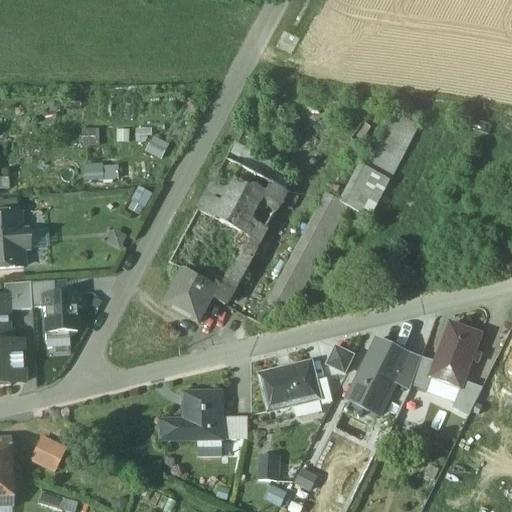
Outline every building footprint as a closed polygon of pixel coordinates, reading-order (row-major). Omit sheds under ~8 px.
[(365,170),(389,182),(417,127),(393,115),(365,170)] [(235,150),(227,164),(244,173),(251,161),(252,159),(235,150)] [(244,173),(227,164),(170,269),(185,277),(215,294),(212,300),(225,308),(293,184),(251,161),(244,173)] [(84,167),(84,181),(109,180),(109,166),(84,167)] [(347,209),(370,221),(389,182),(365,170),(361,168),(341,206),(347,209)] [(8,181),(0,181),(0,199),(8,200),(8,181)] [(341,206),(328,199),(319,215),(339,225),(347,209),(341,206)] [(0,216),(0,271),(21,270),(18,215),(0,216)] [(319,215),(297,255),(316,266),(339,225),(319,215)] [(316,266),(297,255),(287,273),(307,284),(316,266)] [(307,284),(287,273),(277,292),(297,302),(307,284)] [(185,277),(167,309),(198,326),(212,300),(215,294),(185,277)] [(28,285),(3,287),(4,300),(6,300),(7,313),(30,312),(28,285)] [(297,302),(277,292),(269,307),(288,317),(297,302)] [(79,296),(41,298),(43,336),(69,335),(76,335),(75,309),(80,309),(79,296)] [(4,300),(0,300),(0,387),(9,387),(9,385),(23,384),(21,344),(12,345),(11,334),(9,334),(7,313),(6,300),(4,300)] [(436,366),(431,380),(461,391),(463,385),(480,338),(450,327),(436,366)] [(407,358),(378,343),(348,402),(380,418),(396,387),(410,359),(407,358)] [(334,344),(326,361),(343,370),(352,353),(334,344)] [(421,361),(409,356),(407,358),(410,359),(396,387),(410,394),(412,388),(421,361)] [(436,366),(421,361),(412,388),(427,393),(431,380),(436,366)] [(261,380),(270,415),(319,402),(315,385),(310,367),(261,380)] [(327,382),(315,385),(319,402),(321,409),(333,406),(327,382)] [(480,391),(463,385),(461,391),(454,409),(469,418),(480,391)] [(220,421),(219,398),(185,398),(186,424),(162,424),(163,443),(197,443),(220,443),(220,421)] [(235,443),(235,421),(220,421),(220,443),(235,443)] [(247,442),(246,421),(235,421),(235,443),(247,442)] [(60,450),(37,439),(32,451),(55,461),(60,450)] [(7,442),(0,442),(0,511),(10,511),(7,442)] [(221,459),(220,443),(197,443),(198,459),(221,459)] [(55,461),(32,451),(27,461),(50,472),(55,461)] [(279,462),(261,460),(259,483),(277,484),(279,462)] [(296,486),(312,492),(317,478),(301,472),(296,486)] [(39,505),(63,511),(66,499),(42,493),(39,505)] [(511,511),(511,504),(504,500),(498,511),(511,511)]
